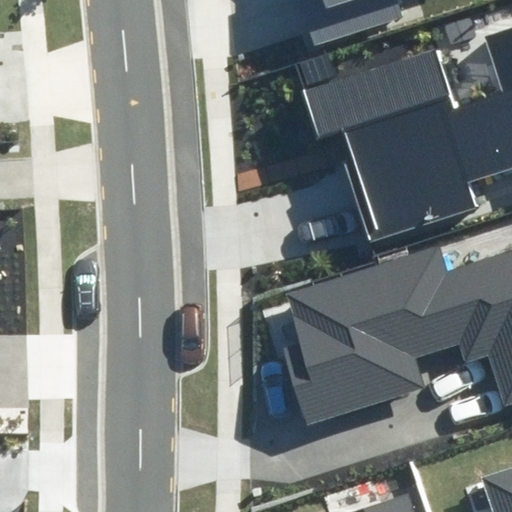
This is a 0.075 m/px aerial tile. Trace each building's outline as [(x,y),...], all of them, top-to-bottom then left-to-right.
[(293,0),(309,50),(407,19),(400,0),(293,0)] [(427,46),(302,87),(321,145),(334,140),(369,248),(484,211),(473,178),(511,165),(511,31),(487,40),(504,91),(448,109),(427,46)] [(297,337),(277,344),(305,429),(427,388),(418,360),(450,350),(455,365),(483,355),(499,404),(511,400),(511,251),(446,273),(439,252),(285,303),(297,337)] [(492,511),(511,511),(511,470),(482,480),(492,511)] [(413,511),(408,497),(364,511),(413,511)]
